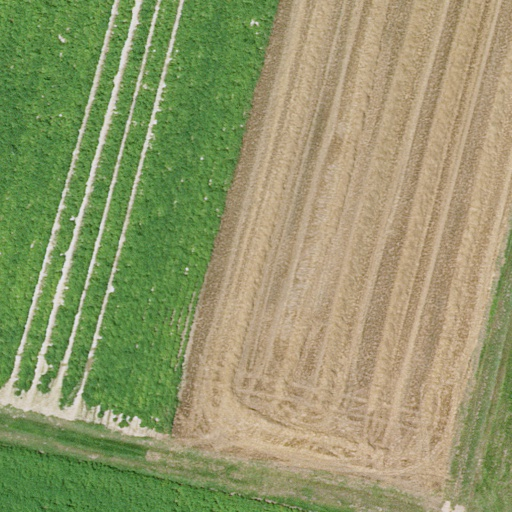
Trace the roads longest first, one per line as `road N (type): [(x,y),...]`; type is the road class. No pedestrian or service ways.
road 1 (track): [(0,437),(356,511)]
road 2 (track): [(511,260),(448,511)]
